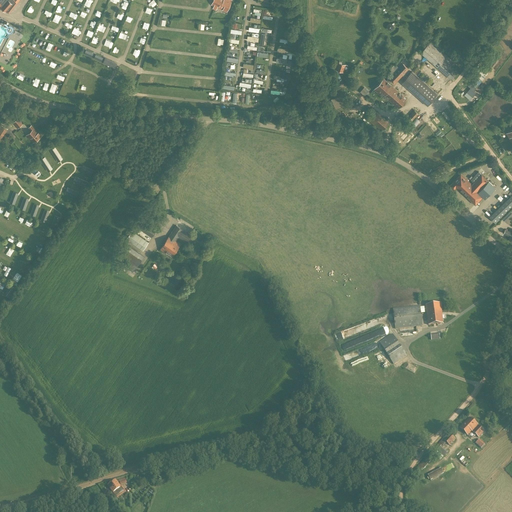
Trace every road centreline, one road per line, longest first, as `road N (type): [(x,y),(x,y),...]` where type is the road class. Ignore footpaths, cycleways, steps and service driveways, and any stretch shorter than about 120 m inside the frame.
road 1 (unclassified): [(0,82),(72,108),(251,122),(375,150),(429,181),(511,252)]
road 2 (track): [(71,488),(262,434),(410,448),(418,457)]
road 3 (track): [(511,179),(447,94),(474,54),(489,0)]
road 4 (track): [(511,288),(486,374),(437,436)]
